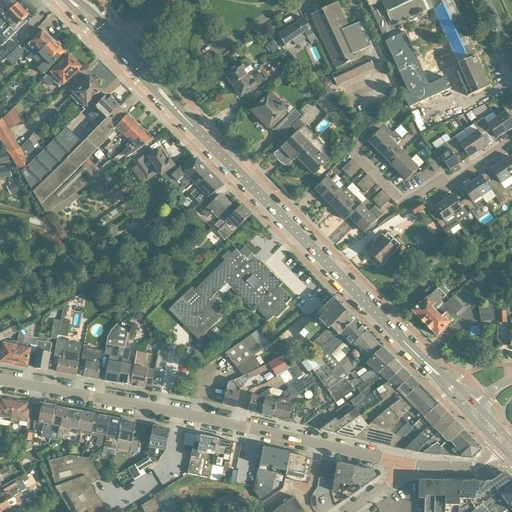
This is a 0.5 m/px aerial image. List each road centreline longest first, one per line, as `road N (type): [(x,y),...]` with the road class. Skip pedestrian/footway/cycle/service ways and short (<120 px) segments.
road 1 (unclassified): [(399,463),(0,380)]
road 2 (secondary): [(437,375),(198,132)]
road 3 (residential): [(355,157),(402,203),(456,182),(511,141)]
road 4 (secondary): [(198,132),(120,41)]
